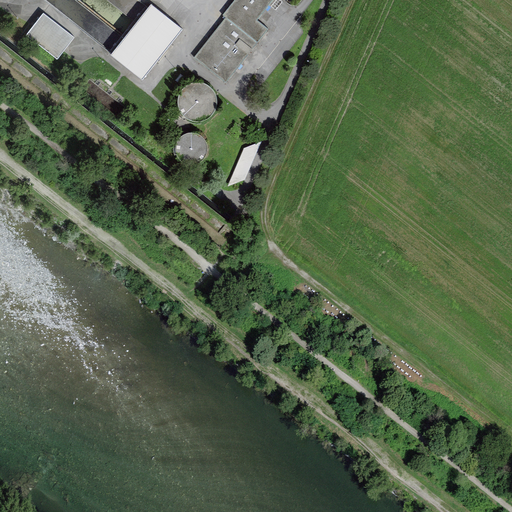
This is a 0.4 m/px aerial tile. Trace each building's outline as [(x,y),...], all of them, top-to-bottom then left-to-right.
[(273,0),(233,0),(222,15),(226,18),(194,58),(225,83),(227,80),(268,30),(257,21),(273,0)] [(181,29),(150,5),(110,55),(141,80),(181,29)] [(73,38),(43,15),(28,34),(57,58),(73,38)] [(218,86),(184,85),(183,119),(218,120),(218,86)] [(205,161),(206,136),(182,135),(181,156),(189,156),(189,160),(205,161)]
